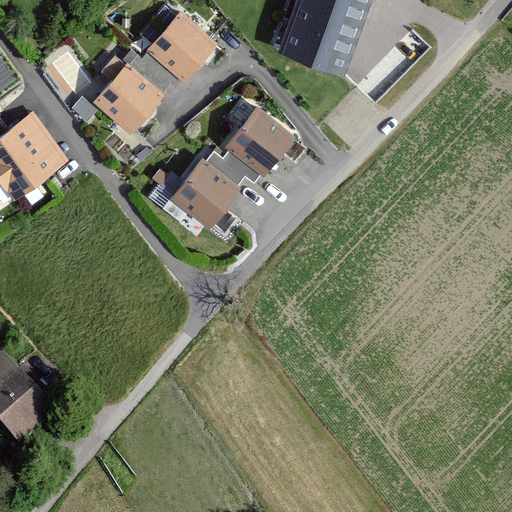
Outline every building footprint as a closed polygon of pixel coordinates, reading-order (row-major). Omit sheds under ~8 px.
[(362,0),(281,0),(268,41),(341,65),(362,0)] [(176,80),(211,42),(169,4),(134,42),(176,80)] [(122,131),(158,91),(119,56),(83,96),(122,131)] [(256,177),(291,134),(251,100),(216,143),(256,177)] [(0,196),(5,204),(61,163),(21,110),(0,125),(0,196)] [(203,225),(234,184),(192,152),(161,193),(203,225)] [(0,444),(4,449),(49,412),(0,352),(0,444)]
